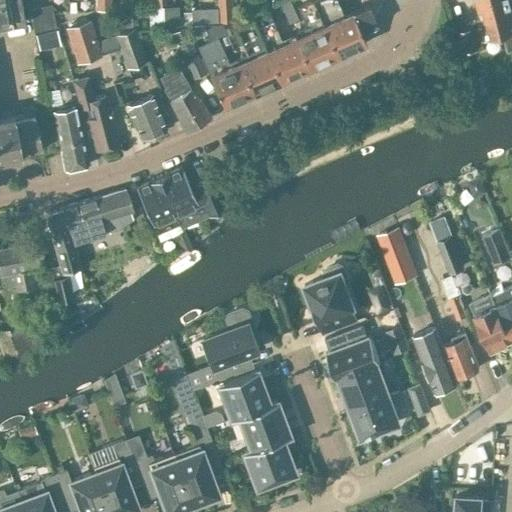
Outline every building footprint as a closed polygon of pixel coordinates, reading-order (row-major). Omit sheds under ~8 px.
[(0,0),(0,24),(24,21),(19,0),(0,0)] [(89,7),(88,0),(67,0),(69,12),(95,10),(95,7),(89,7)] [(106,0),(95,0),(96,10),(107,9),(106,0)] [(230,0),(217,0),(218,3),(219,22),(232,22),(230,0)] [(298,18),(289,0),(282,0),(279,2),(289,23),(298,18)] [(305,26),(291,32),(293,37),(305,63),(307,68),(321,62),(337,55),(323,24),(312,1),(311,0),(307,0),(295,5),(305,26)] [(314,0),(312,1),(323,24),(337,55),(363,43),(358,31),(373,24),(374,23),(366,5),(342,16),(335,0),(314,0)] [(480,25),(457,32),(463,54),(484,48),(482,39),(504,33),(508,49),(511,47),(511,4),(508,6),(506,0),(493,0),(475,5),(480,25)] [(56,27),(51,3),(29,8),(35,31),(56,27)] [(166,6),(161,7),(161,24),(178,24),(178,6),(166,6)] [(204,7),(191,8),(192,23),(204,22),(204,7)] [(159,8),(141,9),(142,21),(159,20),(159,8)] [(218,22),(217,10),(206,11),(206,22),(218,22)] [(266,11),(250,18),(279,80),(291,75),(307,68),(305,63),(293,37),(280,43),(266,11)] [(131,14),(123,14),(124,26),(132,25),(131,14)] [(250,18),(231,26),(245,58),(237,62),(247,88),(250,93),(265,87),(279,80),(250,18)] [(99,54),(87,19),(65,27),(76,62),(99,54)] [(219,23),(202,24),(208,38),(223,31),(219,23)] [(185,26),(173,31),(183,54),(195,49),(185,26)] [(56,27),(35,32),(38,44),(59,38),(56,27)] [(137,29),(118,35),(129,67),(148,61),(137,29)] [(216,42),(198,50),(222,105),(224,104),(234,100),(250,93),(247,88),(237,62),(227,66),(221,50),(220,51),(216,42)] [(204,71),(197,53),(185,58),(193,76),(204,71)] [(187,86),(177,66),(159,76),(165,86),(161,88),(166,98),(182,131),(208,114),(187,86)] [(89,94),(84,74),(71,77),(83,124),(90,133),(94,149),(117,143),(103,91),(89,94)] [(164,127),(149,92),(125,102),(139,137),(143,135),(147,137),(149,136),(151,132),(164,127)] [(70,106),(68,97),(57,99),(59,108),(51,110),(64,168),(69,167),(72,168),(77,167),(79,164),(85,163),(78,135),(81,134),(78,125),(76,125),(71,105),(70,106)] [(0,158),(21,155),(20,153),(39,150),(32,108),(22,109),(23,116),(13,118),(13,116),(0,118),(0,158)] [(167,171),(159,175),(177,216),(204,204),(208,213),(223,206),(210,177),(196,183),(196,184),(191,186),(181,166),(167,172),(167,171)] [(150,180),(136,186),(156,232),(180,221),(177,216),(159,175),(150,179),(150,180)] [(472,179),(468,181),(473,195),(486,190),(485,187),(482,180),(480,176),(477,177),(472,179)] [(69,204),(60,207),(75,255),(80,253),(76,239),(117,228),(131,218),(129,210),(131,210),(125,190),(120,187),(69,204)] [(75,255),(60,207),(44,212),(59,264),(48,267),(57,300),(72,296),(64,270),(78,266),(75,255)] [(410,222),(407,221),(405,222),(403,223),(401,225),(401,228),(401,230),(403,232),(405,234),(407,234),(410,234),(412,232),(413,230),(414,228),(413,225),(412,223),(410,222)] [(510,254),(499,227),(484,233),(494,260),(510,254)] [(180,228),(170,234),(179,248),(188,242),(180,228)] [(400,231),(379,239),(390,269),(412,260),(400,231)] [(462,264),(451,235),(440,241),(450,269),(462,264)] [(39,271),(33,241),(0,248),(0,271),(4,291),(36,284),(33,272),(39,271)] [(422,247),(434,277),(449,271),(438,241),(422,247)] [(342,265),(337,263),(326,267),(323,272),(325,276),(304,283),(312,305),(311,306),(316,320),(318,319),(323,331),(356,319),(352,306),(353,306),(345,283),(347,279),(342,265)] [(466,315),(450,274),(441,278),(456,319),(466,315)] [(391,306),(383,283),(374,286),(373,292),(379,306),(383,309),(391,306)] [(511,285),(492,294),(511,340),(511,339),(511,285)] [(511,340),(492,294),(491,291),(470,300),(475,312),(490,349),(511,340)] [(246,309),(241,307),(227,312),(225,317),(228,327),(200,337),(211,365),(214,364),(218,377),(249,365),(245,352),(256,348),(250,332),(252,327),(246,309)] [(44,337),(38,316),(0,327),(0,357),(3,368),(11,363),(15,361),(23,355),(31,348),(44,337)] [(362,323),(324,337),(329,350),(325,351),(335,376),(338,375),(376,361),(379,359),(370,334),(366,336),(362,323)] [(402,323),(387,329),(395,353),(399,351),(407,348),(411,347),(402,323)] [(414,333),(435,389),(456,381),(435,325),(414,333)] [(479,366),(465,330),(456,333),(458,338),(444,343),(456,375),(459,374),(462,375),(467,374),(468,370),(479,366)] [(376,361),(338,375),(350,407),(388,393),(376,361)] [(175,369),(170,380),(178,402),(189,407),(195,404),(181,367),(175,369)] [(141,368),(130,372),(135,387),(146,383),(141,368)] [(229,417),(237,414),(267,403),(255,368),(234,376),(217,383),(229,417)] [(429,409),(419,383),(408,387),(418,413),(429,409)] [(120,389),(108,393),(113,406),(124,401),(120,389)] [(350,407),(349,407),(355,421),(360,435),(364,433),(365,435),(379,429),(378,428),(398,421),(393,407),(388,393),(350,407)] [(84,394),(70,400),(74,410),(88,405),(84,394)] [(237,414),(250,448),(280,437),(288,434),(275,400),(267,403),(237,414)] [(218,413),(214,411),(201,416),(205,426),(221,420),(218,413)] [(37,431),(34,422),(22,426),(18,428),(22,437),(37,431)] [(192,444),(172,452),(191,502),(195,501),(200,504),(210,500),(212,494),(216,493),(206,467),(219,462),(207,432),(190,439),(192,444)] [(280,437),(250,448),(242,451),(255,485),(267,480),(272,483),(279,480),(281,475),(293,471),(280,437)] [(92,465),(94,470),(109,511),(129,511),(131,508),(136,506),(126,480),(138,475),(132,460),(133,460),(127,445),(114,450),(116,456),(92,465)] [(187,504),(191,502),(172,452),(153,459),(151,453),(133,460),(132,460),(138,475),(143,490),(156,486),(166,511),(169,510),(172,511),(178,511),(185,510),(187,504)] [(65,468),(52,473),(63,503),(76,499),(80,511),(109,511),(94,470),(70,479),(65,468)] [(52,511),(51,508),(63,503),(52,473),(39,478),(40,480),(15,489),(19,498),(23,511),(52,511)] [(455,511),(488,511),(490,496),(480,496),(480,495),(456,493),(455,511)] [(23,511),(19,498),(0,505),(0,511),(23,511)]
